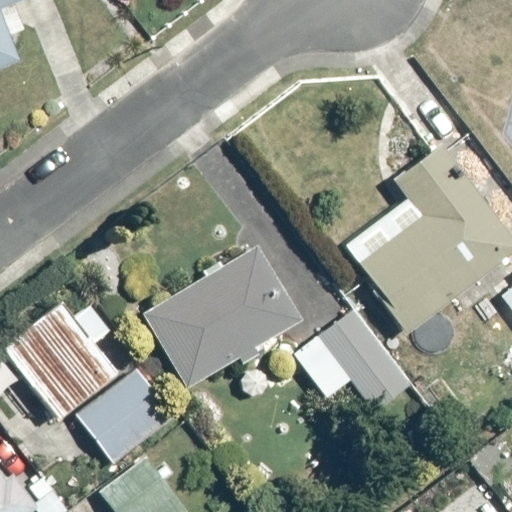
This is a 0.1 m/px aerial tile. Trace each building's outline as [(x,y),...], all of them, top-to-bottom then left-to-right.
[(0,0),(0,64),(17,58),(0,14),(0,4),(11,0),(0,0)] [(487,272),(511,253),(511,238),(443,145),(396,180),(409,198),(343,246),(406,331),(487,272)] [(301,311),(249,241),(141,320),(193,391),(301,311)] [(511,270),(491,285),(511,315),(511,270)] [(117,373),(60,301),(7,342),(64,414),(117,373)] [(407,385),(350,308),(289,353),(323,398),(349,379),(373,410),(407,385)] [(174,414),(136,368),(74,419),(112,465),(174,414)] [(187,511),(189,511),(148,453),(96,490),(111,511),(187,511)] [(0,511),(20,511),(25,509),(0,473),(0,511)]
